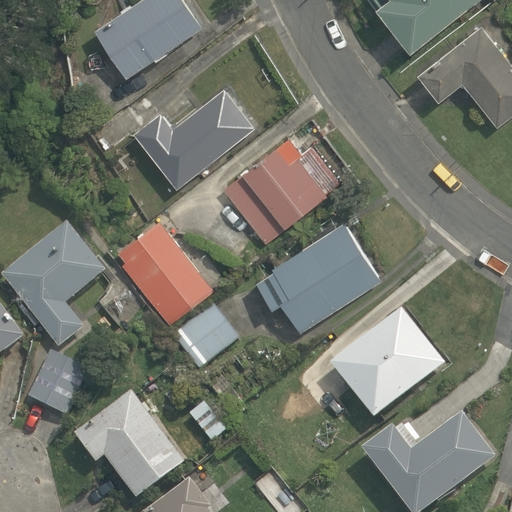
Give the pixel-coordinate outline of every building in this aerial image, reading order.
[(100,27),(132,74),(158,56),(160,59),(171,52),(169,49),(205,25),(188,0),(139,0),(135,3),(133,1),(124,7),(126,9),(100,27)] [(415,51),(480,0),(389,0),(380,7),(415,51)] [(500,126),(511,117),(511,60),(484,25),(422,72),(443,100),(466,82),(500,126)] [(182,185),(258,125),(228,86),(177,124),(164,109),(138,129),(182,185)] [(268,243),(331,194),(299,157),(293,161),(278,144),(268,153),(270,155),(261,164),(258,161),(226,187),(268,243)] [(129,260),(125,263),(172,323),(218,289),(163,218),(121,250),(129,260)] [(288,298),(305,327),(384,279),(349,220),(276,262),(279,265),(261,276),(277,304),(288,298)] [(6,274),(61,347),(86,326),(68,303),(110,270),(73,222),(6,274)] [(0,357),(28,336),(0,298),(0,357)] [(244,337),(217,304),(175,334),(203,370),(244,337)] [(335,363),(377,418),(448,362),(405,308),(335,363)] [(91,369),(54,350),(31,396),(68,415),(91,369)] [(238,389),(227,374),(212,386),(223,400),(238,389)] [(108,456),(140,497),(187,461),(135,389),(78,432),(99,462),(108,456)] [(247,401),(238,389),(223,400),(232,413),(244,403),(247,401)] [(249,409),(244,403),(232,413),(237,418),(249,409)] [(415,511),(424,511),(500,455),(465,410),(421,443),(406,424),(400,429),(397,425),(366,448),(415,511)] [(213,511),(211,508),(214,506),(191,478),(147,511),(213,511)]
